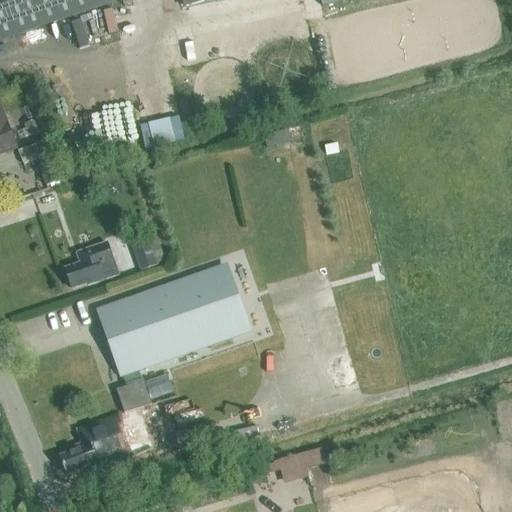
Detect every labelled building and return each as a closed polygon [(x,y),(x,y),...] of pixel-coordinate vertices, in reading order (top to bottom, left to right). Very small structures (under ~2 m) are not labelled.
[(0,0),(0,40),(120,0),(0,0)] [(225,0),(184,0),(186,9),(225,0)] [(0,155),(17,149),(7,124),(1,108),(0,107),(0,155)] [(147,137),(169,132),(168,124),(155,127),(155,122),(144,124),(147,137)] [(28,138),(40,134),(36,123),(24,127),(28,138)] [(267,134),(270,147),(295,142),(292,129),(267,134)] [(47,156),(54,153),(49,140),(19,152),(24,165),(38,160),(42,168),(51,165),(47,156)] [(338,154),(336,144),(324,147),(325,157),(338,154)] [(54,164),(51,165),(42,168),(40,169),(47,187),(60,182),(54,164)] [(77,255),(80,265),(65,270),(72,290),(93,283),(94,285),(118,277),(107,244),(77,255)] [(162,261),(158,252),(135,260),(139,270),(162,261)] [(132,262),(120,266),(125,279),(136,275),(132,262)] [(137,370),(248,332),(226,269),(100,313),(125,386),(115,390),(124,415),(77,431),(82,445),(67,450),(69,455),(60,458),(67,476),(90,467),(92,473),(153,450),(140,410),(176,397),(167,371),(141,380),(137,370)] [(98,360),(91,362),(88,353),(69,360),(72,369),(86,365),(95,391),(108,386),(98,360)]
